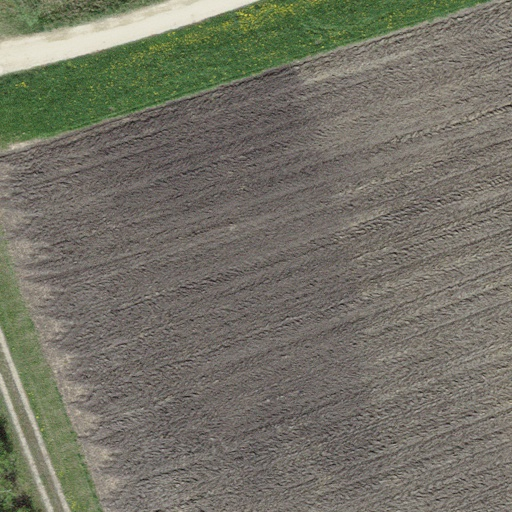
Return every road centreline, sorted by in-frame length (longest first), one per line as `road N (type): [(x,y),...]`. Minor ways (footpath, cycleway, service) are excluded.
road 1 (track): [(203,0),(0,57)]
road 2 (track): [(70,511),(0,315)]
